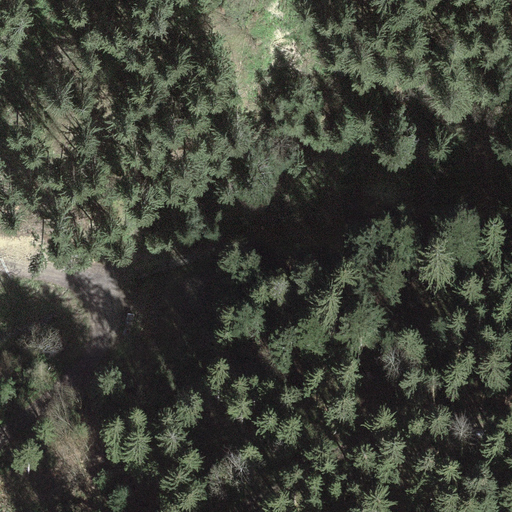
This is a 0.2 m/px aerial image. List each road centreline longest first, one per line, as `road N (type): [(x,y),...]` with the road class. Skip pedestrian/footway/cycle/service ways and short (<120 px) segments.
road 1 (track): [(0,439),(97,349),(108,302),(102,286),(85,278),(0,272)]
road 2 (track): [(511,416),(380,429),(237,511)]
